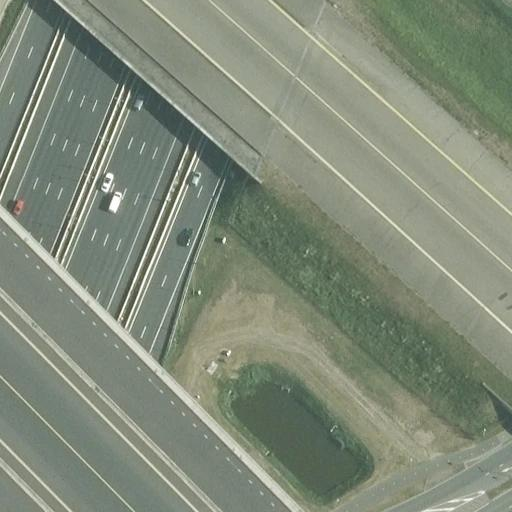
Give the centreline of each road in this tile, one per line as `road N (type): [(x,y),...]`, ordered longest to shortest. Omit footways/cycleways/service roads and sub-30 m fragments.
road 1 (motorway): [(71,511),(276,0)]
road 2 (motorway): [(0,506),(199,0)]
road 3 (motorway): [(114,0),(0,309)]
road 4 (motorway): [(53,0),(0,126)]
road 5 (tertiary): [(511,459),(402,511)]
